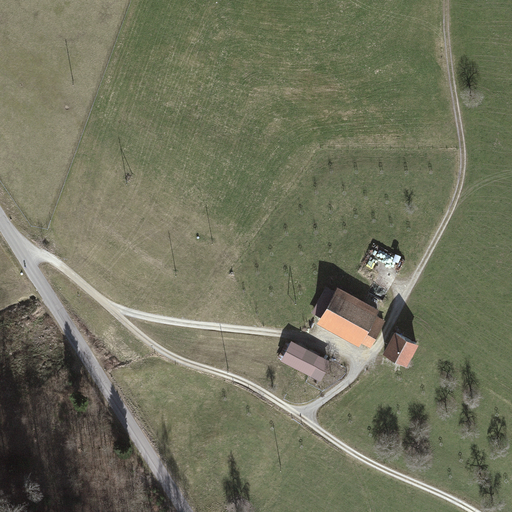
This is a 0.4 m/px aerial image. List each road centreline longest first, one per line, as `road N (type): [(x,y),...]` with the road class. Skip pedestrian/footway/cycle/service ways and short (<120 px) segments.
road 1 (track): [(26,256),(49,260),(159,350),(246,383),(380,471),(471,511)]
road 2 (tertiary): [(185,511),(0,216)]
road 3 (track): [(446,0),(460,184),(404,302)]
road 4 (track): [(369,358),(290,335),(114,311)]
road 5 (track): [(299,417),(345,385),(381,345),(404,302)]
